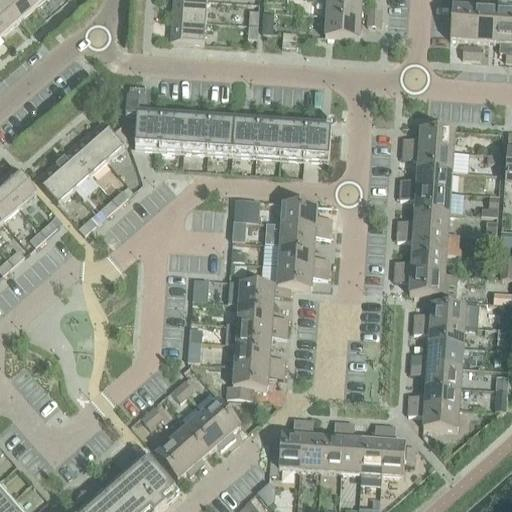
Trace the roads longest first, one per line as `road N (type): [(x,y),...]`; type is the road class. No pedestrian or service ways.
road 1 (residential): [(154,238),(144,372),(53,447),(0,397)]
road 2 (residential): [(93,32),(117,60),(148,68),(363,82)]
road 3 (residential): [(265,438),(326,389),(345,327),(353,196)]
road 4 (residential): [(154,238),(204,185),(353,196)]
road 5 (residential): [(0,340),(72,274),(107,273),(154,238)]
road 6 (residential): [(93,32),(0,111)]
